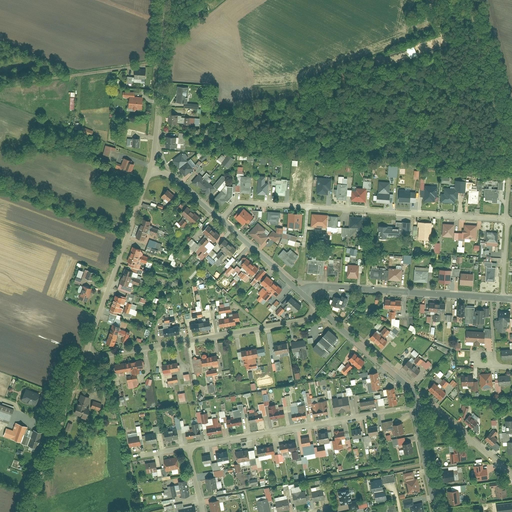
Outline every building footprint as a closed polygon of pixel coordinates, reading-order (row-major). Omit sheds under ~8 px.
[(148,71),(135,70),(134,79),(147,80),(148,71)] [(189,88),(178,87),(177,103),(185,103),(185,109),(195,109),(195,104),(188,103),(189,88)] [(136,93),(123,92),(122,97),(130,98),(130,108),(144,109),(144,98),(136,97),(136,93)] [(169,115),(169,124),(194,124),(194,116),(169,115)] [(167,137),(166,146),(184,148),(185,135),(178,134),(178,138),(167,137)] [(134,138),(133,147),(141,148),(141,138),(134,138)] [(117,149),(106,146),(103,155),(109,157),(111,151),(116,153),(117,149)] [(173,162),(184,176),(193,169),(182,154),(173,162)] [(221,156),(217,160),(221,164),(225,159),(221,156)] [(228,156),(221,165),(227,170),(235,161),(228,156)] [(124,160),(121,167),(131,171),(134,164),(124,160)] [(199,175),(192,184),(205,194),(212,185),(199,175)] [(214,186),(218,189),(226,179),(222,176),(214,186)] [(250,193),(251,177),(242,176),(241,192),(250,193)] [(259,177),(258,193),(268,194),(269,183),(265,183),(265,178),(259,177)] [(338,177),(337,200),(347,201),(348,185),(343,185),(344,177),(338,177)] [(294,179),(293,192),(304,192),(304,186),(300,185),(300,180),(294,179)] [(318,179),(317,193),(326,194),(331,194),(332,180),(318,179)] [(353,186),(352,201),(366,202),(366,191),(371,191),(371,179),(362,179),(362,187),(353,186)] [(277,180),(276,194),(287,194),(287,180),(277,180)] [(443,188),(442,201),(457,202),(458,193),(463,194),(465,181),(454,180),(454,189),(443,188)] [(469,192),(468,203),(480,203),(481,191),(481,181),(477,181),(477,190),(471,190),(472,183),(466,183),(465,192),(469,192)] [(504,181),(498,181),(498,189),(484,188),(483,202),(498,203),(499,191),(503,191),(504,181)] [(390,182),(378,182),(377,201),(388,202),(390,182)] [(232,196),(233,187),(227,187),(227,192),(226,194),(222,191),(215,198),(222,204),(225,200),(227,202),(232,196)] [(425,188),(424,200),(435,201),(436,189),(425,188)] [(404,189),(398,189),(398,201),(415,202),(416,192),(405,191),(404,189)] [(175,196),(169,190),(161,197),(167,203),(175,196)] [(199,219),(187,208),(182,214),(194,224),(199,219)] [(234,218),(242,225),(252,216),(244,208),(237,215),(234,218)] [(281,212),(269,212),(268,224),(280,224),(281,212)] [(288,214),(287,227),(301,228),(302,215),(293,214),(288,214)] [(339,216),(313,214),(312,226),(338,228),(339,216)] [(361,219),(350,218),(349,228),(360,229),(361,219)] [(141,220),(135,239),(146,243),(148,238),(156,240),(160,231),(150,227),(151,223),(141,220)] [(381,227),(380,239),(400,240),(401,223),(394,222),(393,228),(381,227)] [(257,223),(248,234),(263,246),(270,238),(274,242),(279,236),(272,230),(270,233),(257,223)] [(431,241),(432,224),(418,223),(418,240),(431,241)] [(454,225),(442,225),(442,238),(477,240),(477,227),(464,226),(464,233),(454,232),(454,225)] [(209,226),(203,232),(213,242),(219,235),(209,226)] [(345,229),(345,237),(356,238),(357,229),(345,229)] [(498,247),(499,233),(486,232),(485,246),(498,247)] [(284,234),(281,242),(294,247),(297,238),(284,234)] [(219,252),(222,250),(232,259),(239,251),(224,238),(215,248),(219,252)] [(286,246),(277,257),(292,268),(300,257),(286,246)] [(144,252),(133,248),(127,266),(139,269),(141,262),(147,264),(149,258),(143,256),(144,252)] [(341,274),(342,259),(329,258),(329,254),(324,254),(324,266),(329,266),(328,274),(341,274)] [(311,257),(311,260),(308,260),(307,273),(323,274),(324,261),(316,260),(316,257),(311,257)] [(246,260),(241,265),(252,276),(257,270),(246,260)] [(487,282),(496,282),(496,263),(483,263),(483,266),(488,266),(487,282)] [(348,264),(347,278),(359,279),(359,265),(348,264)] [(396,266),(396,269),(371,268),(370,279),(401,281),(402,269),(401,269),(401,266),(396,266)] [(429,271),(428,271),(428,268),(415,267),(415,270),(414,270),(413,282),(428,283),(429,271)] [(440,270),(439,284),(451,284),(451,276),(459,277),(459,267),(452,267),(452,270),(440,270)] [(143,275),(126,269),(120,284),(128,287),(130,282),(139,286),(143,275)] [(262,269),(255,278),(258,281),(266,271),(262,269)] [(82,278),(92,281),(95,274),(85,270),(82,278)] [(460,275),(460,285),(473,286),(473,275),(460,275)] [(266,278),(262,283),(275,295),(280,290),(266,278)] [(78,299),(88,303),(93,290),(83,286),(78,299)] [(115,296),(109,314),(127,320),(133,304),(128,302),(124,307),(122,306),(125,299),(115,296)] [(287,310),(290,307),(298,314),(303,307),(290,296),(282,305),(287,310)] [(344,300),(334,296),(331,305),(336,306),(335,310),(340,311),(344,300)] [(403,301),(386,300),(385,308),(402,309),(403,301)] [(446,303),(431,302),(430,311),(445,312),(446,303)] [(488,315),(489,308),(481,308),(481,310),(475,310),(475,305),(467,305),(467,302),(460,302),(459,317),(465,317),(464,324),(478,324),(477,327),(483,328),(483,322),(485,322),(485,315),(488,315)] [(397,312),(389,311),(388,318),(392,318),(392,325),(399,328),(400,318),(397,318),(397,312)] [(220,319),(221,330),(238,328),(237,323),(241,323),(240,313),(231,314),(232,317),(220,319)] [(510,313),(500,313),(500,321),(496,321),(497,329),(498,329),(498,332),(507,332),(507,321),(509,322),(510,313)] [(167,337),(166,338),(181,336),(179,328),(170,329),(169,323),(175,322),(175,318),(165,319),(166,324),(164,324),(165,330),(159,331),(162,337),(167,337)] [(211,320),(192,323),(193,332),(212,329),(211,320)] [(113,325),(107,343),(114,345),(118,335),(123,337),(121,342),(127,344),(131,333),(121,329),(121,328),(113,325)] [(385,327),(381,332),(386,335),(390,331),(385,327)] [(328,330),(313,348),(323,357),(338,339),(328,330)] [(377,331),(370,338),(382,348),(388,342),(377,331)] [(484,332),(466,331),(465,342),(474,342),(474,345),(479,345),(480,339),(484,339),(484,332)] [(305,342),(291,345),(293,352),(299,351),(300,358),(307,357),(305,342)] [(287,344),(274,346),(275,355),(288,352),(287,344)] [(258,349),(242,351),(245,367),(247,367),(247,369),(257,368),(256,358),(259,357),(258,349)] [(511,350),(501,351),(501,359),(511,358),(511,350)] [(355,355),(343,370),(347,373),(354,364),(359,368),(363,362),(355,355)] [(202,358),(194,360),(196,373),(203,372),(202,367),(218,364),(217,357),(202,360),(202,358)] [(419,357),(415,361),(420,365),(421,364),(426,369),(430,364),(425,359),(423,361),(419,357)] [(143,359),(114,366),(116,374),(130,371),(132,376),(141,374),(140,370),(145,369),(143,359)] [(288,359),(273,361),(275,368),(289,365),(288,359)] [(410,361),(404,367),(414,377),(420,371),(410,361)] [(179,362),(162,365),(164,379),(168,378),(169,384),(178,383),(177,376),(173,377),(172,372),(180,371),(179,362)] [(216,371),(207,372),(208,381),(214,381),(213,376),(218,374),(216,371)] [(363,385),(367,384),(379,381),(377,373),(369,375),(370,379),(362,381),(363,385)] [(491,373),(480,373),(481,388),(491,387),(491,373)] [(462,375),(462,384),(471,384),(471,392),(478,391),(478,378),(474,379),(474,375),(462,375)] [(511,382),(511,375),(500,376),(500,378),(495,379),(497,397),(502,396),(501,386),(511,385),(511,382)] [(138,378),(129,380),(131,390),(140,388),(138,378)] [(315,382),(316,388),(317,388),(317,386),(326,385),(326,380),(320,381),(315,382)] [(379,381),(367,384),(369,393),(381,391),(379,381)] [(435,383),(430,389),(441,400),(447,394),(435,383)] [(337,394),(337,398),(348,397),(353,396),(352,392),(352,388),(349,388),(348,385),(345,385),(346,393),(337,394)] [(207,387),(209,394),(216,393),(214,386),(207,387)] [(26,388),(21,400),(36,405),(40,393),(26,388)] [(388,397),(396,396),(395,389),(383,391),(384,396),(387,396),(388,397)] [(81,393),(73,414),(87,419),(90,410),(86,409),(91,397),(81,393)] [(308,405),(312,404),(318,403),(317,398),(310,399),(309,393),(306,394),(308,405)] [(282,398),(283,407),(291,405),(290,396),(285,397),(285,398),(282,398)] [(396,396),(388,397),(389,406),(397,405),(396,396)] [(333,399),(335,414),(350,411),(348,397),(337,398),(333,399)] [(369,401),(360,402),(362,410),(376,408),(376,404),(375,400),(374,400),(369,401)] [(318,403),(321,416),(329,415),(326,401),(325,401),(318,403)] [(93,402),(91,409),(98,411),(100,405),(93,402)] [(312,404),(314,417),(321,416),(318,403),(312,404)] [(0,417),(9,421),(14,409),(0,404),(0,417)] [(224,423),(227,422),(227,420),(227,417),(226,417),(225,411),(224,404),(220,404),(222,412),(219,412),(220,418),(219,419),(220,423),(221,423),(224,422),(224,423)] [(233,411),(234,418),(241,417),(245,416),(243,404),(237,405),(238,410),(233,411)] [(263,415),(263,417),(267,416),(265,407),(265,404),(258,405),(259,411),(257,412),(258,413),(258,415),(263,415)] [(269,406),(268,406),(271,420),(278,419),(276,409),(275,405),(269,406)] [(298,412),(300,420),(307,418),(305,405),(297,407),(298,409),(298,412)] [(469,408),(462,405),(460,411),(463,412),(461,416),(465,417),(469,408)] [(276,409),(278,419),(285,417),(284,411),(280,412),(279,409),(276,409)] [(197,413),(199,424),(199,425),(209,423),(207,413),(201,414),(201,412),(197,413)] [(291,414),(293,421),(300,420),(298,412),(291,414)] [(255,413),(256,422),(264,420),(263,417),(263,415),(258,415),(258,413),(255,413)] [(469,415),(464,421),(471,429),(477,434),(479,433),(478,424),(477,423),(477,422),(469,415)] [(176,424),(177,429),(181,428),(180,421),(179,417),(175,418),(174,416),(171,417),(173,425),(176,424)] [(234,418),(235,426),(242,425),(241,417),(234,418)] [(214,427),(215,434),(222,433),(221,423),(220,423),(219,423),(218,418),(217,418),(212,419),(214,427)] [(227,422),(228,427),(235,426),(234,418),(227,420),(227,422)] [(186,433),(190,432),(189,425),(184,426),(183,421),(180,421),(181,428),(182,433),(186,433)] [(395,436),(393,425),(393,421),(381,423),(383,434),(385,433),(386,438),(391,438),(390,434),(393,434),(393,436),(395,436)] [(3,437),(34,448),(40,431),(33,429),(30,437),(24,435),(27,427),(16,422),(13,430),(7,428),(3,437)] [(404,434),(402,423),(393,425),(395,436),(399,435),(404,434)] [(193,432),(194,438),(201,437),(199,425),(199,424),(191,425),(193,432)] [(378,426),(368,427),(369,436),(373,436),(380,434),(378,426)] [(207,428),(208,436),(215,434),(214,427),(207,428)] [(362,428),(351,430),(352,439),(363,437),(362,428)] [(179,440),(177,429),(164,431),(166,442),(179,440)] [(497,432),(493,429),(484,439),(489,443),(488,444),(495,451),(500,446),(495,442),(497,439),(494,436),(497,432)] [(345,434),(344,431),(339,432),(339,431),(334,431),(335,434),(334,434),(335,441),(333,441),(334,450),(343,449),(341,440),(346,440),(345,434)] [(328,432),(318,434),(320,444),(324,444),(324,445),(330,444),(330,442),(328,432)] [(145,435),(147,444),(158,442),(157,433),(145,435)] [(341,440),(343,449),(348,448),(348,451),(352,451),(349,433),(345,434),(346,440),(341,440)] [(128,438),(130,448),(141,446),(141,445),(139,436),(138,436),(128,438)] [(368,449),(372,448),(370,438),(373,437),(373,436),(369,436),(363,437),(365,449),(368,449)] [(310,438),(301,439),(303,447),(311,446),(311,445),(310,438)] [(334,450),(333,441),(330,442),(330,444),(324,445),(325,447),(315,448),(316,458),(329,456),(328,450),(331,449),(331,450),(334,450)] [(298,451),(296,442),(288,443),(289,452),(298,451)] [(289,452),(288,443),(279,445),(280,449),(281,454),(289,452)] [(411,443),(403,445),(405,454),(413,453),(411,443)] [(311,446),(303,447),(304,457),(301,457),(302,464),(303,469),(307,469),(307,464),(308,464),(308,460),(316,458),(313,444),(311,445),(311,446)] [(275,455),(273,446),(265,447),(267,456),(271,455),(275,455)] [(267,456),(265,447),(257,449),(259,457),(267,456)] [(455,449),(455,454),(450,454),(451,464),(457,464),(457,461),(467,460),(466,448),(455,449)] [(289,455),(289,452),(281,454),(280,449),(277,449),(278,455),(274,455),(276,464),(277,463),(278,467),(280,466),(279,462),(284,461),(283,456),(289,455)] [(248,452),(248,450),(236,453),(237,463),(240,463),(250,461),(248,452)] [(254,451),(248,452),(250,461),(240,463),(240,464),(240,467),(251,465),(251,466),(252,466),(253,471),(258,470),(258,468),(256,459),(254,451)] [(298,454),(298,451),(289,452),(289,455),(290,459),(293,459),(293,460),(296,460),(296,461),(297,465),(302,464),(301,457),(301,454),(298,454)] [(229,460),(227,452),(216,454),(218,462),(229,460)] [(212,463),(211,455),(202,457),(204,465),(211,463),(212,463)] [(272,458),(271,455),(267,456),(259,457),(259,458),(256,459),(258,468),(262,468),(260,461),(268,460),(267,459),(272,458)] [(179,469),(177,457),(164,460),(166,468),(166,472),(179,469)] [(229,460),(218,462),(212,463),(211,463),(214,477),(215,477),(217,477),(217,478),(224,477),(222,464),(229,463),(229,460)] [(147,474),(157,472),(157,470),(156,462),(145,464),(147,474)] [(448,472),(442,472),(443,484),(457,483),(456,474),(459,474),(458,465),(447,466),(448,472)] [(483,466),(474,467),(475,480),(488,479),(488,470),(484,471),(483,466)] [(166,472),(166,468),(157,470),(157,472),(159,481),(171,479),(170,476),(167,477),(166,472)] [(414,472),(403,474),(407,494),(420,491),(417,478),(415,479),(414,472)] [(382,481),(371,483),(372,493),(375,493),(376,502),(388,500),(386,490),(384,491),(382,482),(395,481),(394,475),(382,477),(382,481)] [(215,477),(206,479),(208,491),(217,489),(216,483),(215,477)] [(190,496),(186,480),(178,482),(179,485),(181,495),(182,498),(190,496)] [(501,482),(489,483),(490,489),(496,488),(497,498),(507,497),(506,485),(501,486),(501,482)] [(181,495),(179,485),(167,487),(167,489),(164,490),(164,493),(161,493),(162,496),(164,496),(165,499),(181,495)] [(323,491),(311,493),(313,502),(324,500),(323,491)] [(350,491),(338,493),(340,506),(349,504),(350,511),(368,507),(367,501),(359,502),(358,500),(352,501),(350,491)] [(458,491),(447,492),(449,505),(460,504),(458,491)] [(305,494),(293,496),(294,505),(307,502),(305,494)] [(218,497),(219,501),(221,511),(225,511),(223,502),(226,502),(225,500),(229,499),(228,495),(218,497)] [(269,511),(267,499),(255,501),(257,511),(269,511)] [(402,501),(404,508),(411,506),(412,511),(424,511),(423,502),(414,504),(413,499),(402,501)] [(287,500),(276,503),(277,511),(279,511),(289,510),(287,500)] [(219,501),(210,502),(211,511),(218,511),(221,511),(219,501)] [(511,511),(511,501),(496,504),(496,511),(511,511)]
